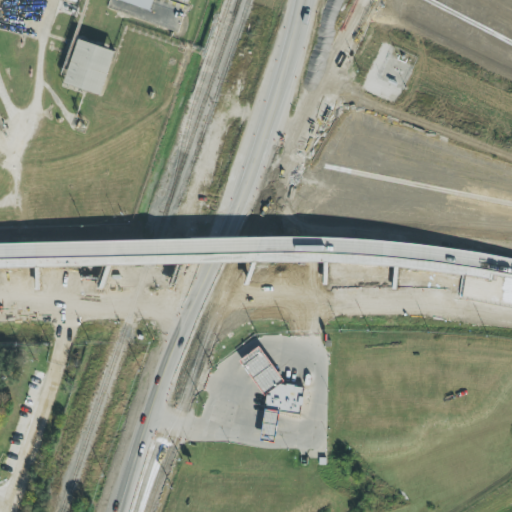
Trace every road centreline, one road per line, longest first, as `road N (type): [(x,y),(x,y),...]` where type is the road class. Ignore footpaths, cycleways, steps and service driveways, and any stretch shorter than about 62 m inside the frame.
road 1 (primary): [(0,274),(383,269),(511,289)]
road 2 (primary): [(210,289),(236,258),(362,0)]
road 3 (primary): [(336,0),(220,228),(209,254),(210,289)]
road 4 (primary): [(511,267),(411,249),(224,246)]
road 5 (primary): [(224,246),(0,250)]
road 6 (residential): [(73,310),(7,511)]
road 7 (primary): [(170,406),(210,289)]
